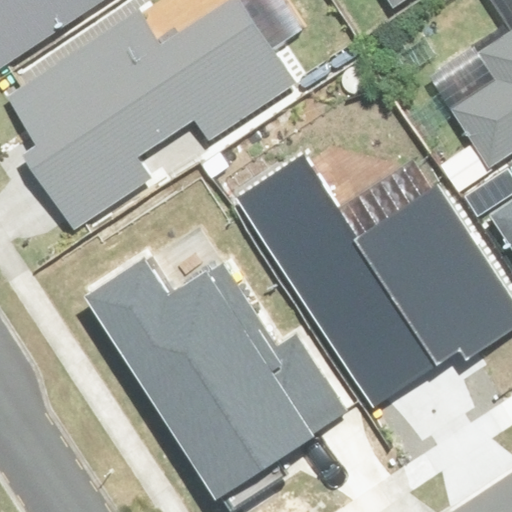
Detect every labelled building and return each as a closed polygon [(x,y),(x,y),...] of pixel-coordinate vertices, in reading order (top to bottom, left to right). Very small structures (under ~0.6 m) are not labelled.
[(0,0),(0,67),(104,0),(0,0)] [(454,107),(487,157),(511,141),(511,0),(487,0),(509,33),(480,51),(498,78),(454,107)] [(44,141),(26,153),(74,226),(146,180),(131,157),(194,117),(209,139),(291,87),(236,3),(161,52),(140,20),(17,99),(44,141)] [(308,160),(244,201),(383,414),(511,331),(511,301),(438,187),(358,238),(308,160)] [(511,205),(496,216),(511,240),(511,205)] [(148,257),(88,296),(217,494),(342,414),(293,338),(270,352),(216,270),(174,297),(148,257)]
